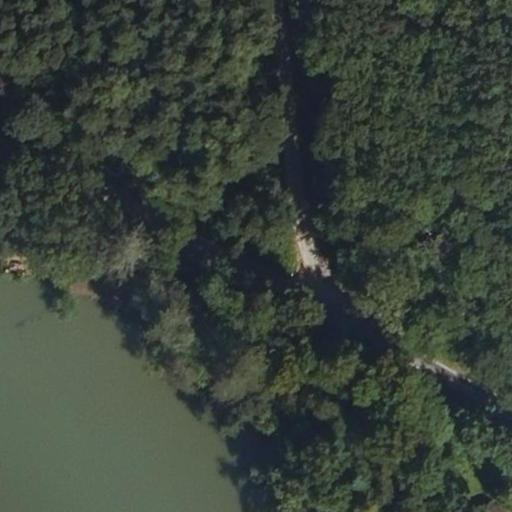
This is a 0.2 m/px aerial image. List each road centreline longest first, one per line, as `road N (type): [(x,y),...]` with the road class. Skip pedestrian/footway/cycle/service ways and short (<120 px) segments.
road 1 (tertiary): [(0,160),(334,315)]
road 2 (unclassified): [(334,315),(296,225),(269,0)]
road 3 (tertiary): [(334,315),(511,422)]
